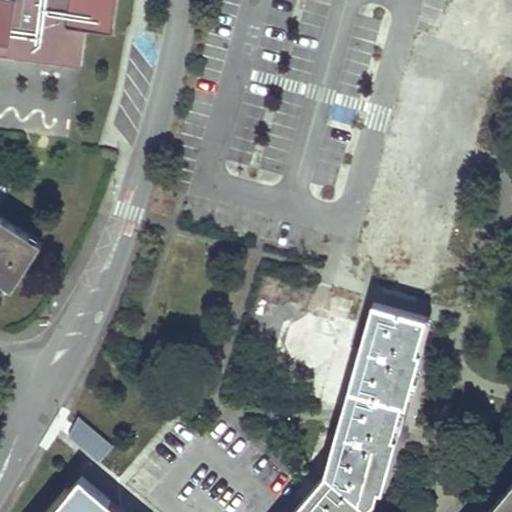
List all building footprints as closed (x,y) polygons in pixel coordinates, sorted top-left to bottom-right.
[(116,0),(0,0),(0,43),(9,45),(7,56),(78,67),(84,30),(111,33),(116,0)] [(0,55),(7,56),(9,45),(0,43),(0,55)] [(77,186),(80,169),(82,153),(32,146),(27,179),(77,186)] [(297,225),(187,193),(178,222),(288,254),(297,225)] [(0,274),(13,283),(26,262),(40,242),(0,216),(0,274)] [(360,511),(376,493),(429,315),(377,302),(363,350),(349,346),(355,326),(305,315),(291,322),(283,349),(294,365),(327,373),(320,402),(347,410),(333,459),(290,511),(360,511)] [(118,511),(81,480),(52,511),(118,511)] [(511,511),(511,486),(490,511),(511,511)]
